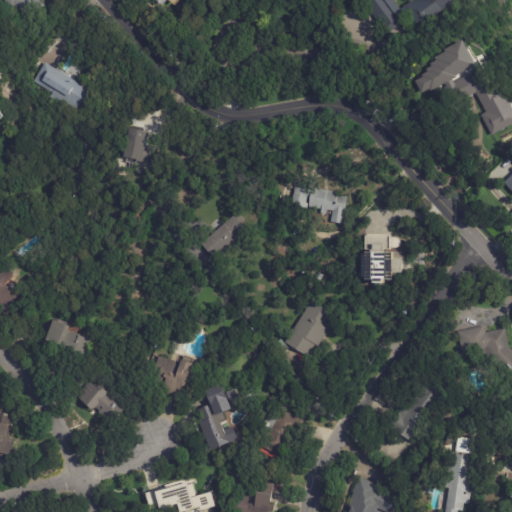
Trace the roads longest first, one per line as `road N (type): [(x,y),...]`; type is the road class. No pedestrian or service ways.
road 1 (tertiary): [(511,282),(363,119),(331,108),(258,118),(217,114),(184,92),(107,0)]
road 2 (residential): [(474,241),(335,441),(308,511)]
road 3 (residential): [(87,511),(60,423),(0,353)]
